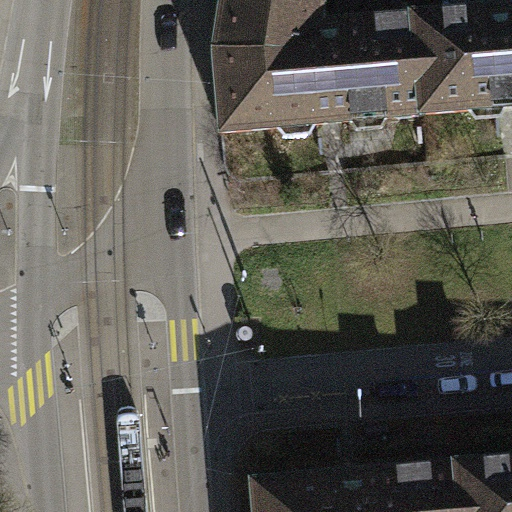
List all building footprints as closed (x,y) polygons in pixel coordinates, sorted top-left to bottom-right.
[(412,15),(307,27),(306,10),(249,0),(222,0),(217,46),(224,128),(421,114),(412,15)] [(249,0),(306,10),(322,10),(323,0),(249,0)] [(421,114),(511,106),(511,6),(412,15),(421,114)] [(511,511),(511,458),(455,463),(459,511),(511,511)] [(459,511),(455,463),(252,481),(254,511),(459,511)]
